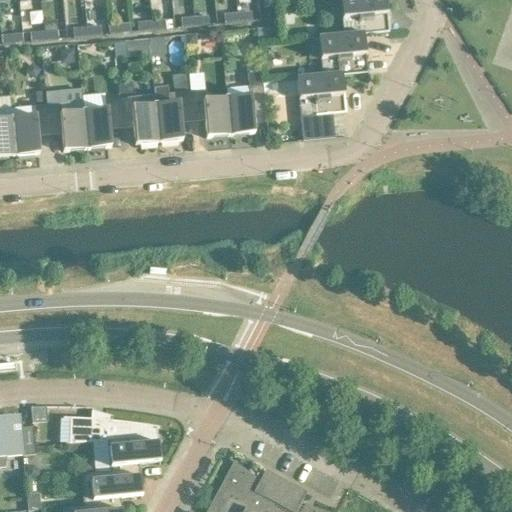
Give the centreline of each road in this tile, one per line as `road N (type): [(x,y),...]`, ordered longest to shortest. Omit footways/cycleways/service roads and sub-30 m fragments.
road 1 (tertiary): [(0,340),(56,335),(245,362),(421,431),(511,490)]
road 2 (tertiary): [(511,429),(359,348),(270,319),(154,302),(0,308)]
road 3 (residential): [(0,185),(355,152),(429,27),(430,0)]
road 4 (residential): [(0,394),(139,394),(215,414)]
road 5 (residential): [(215,414),(384,487)]
